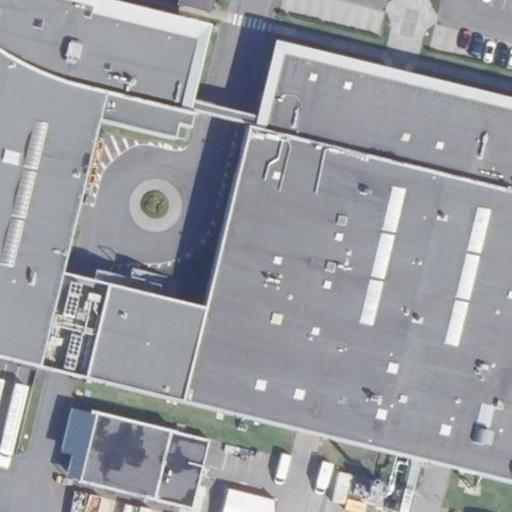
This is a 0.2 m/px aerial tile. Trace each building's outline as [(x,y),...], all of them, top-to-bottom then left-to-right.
[(0,0),(0,359),(179,403),(201,312),(55,276),(93,124),(121,130),(170,122),(185,63),(106,9),(70,0),(0,0)] [(511,484),(511,107),(408,82),(405,95),(380,89),(383,76),(278,50),(271,78),(258,130),(246,127),(201,312),(179,403),(511,484)] [(191,509),(207,438),(67,406),(56,453),(67,455),(61,479),(191,509)] [(336,472),(330,496),(380,508),(386,484),(336,472)] [(94,495),(88,511),(112,511),(116,502),(94,495)]
